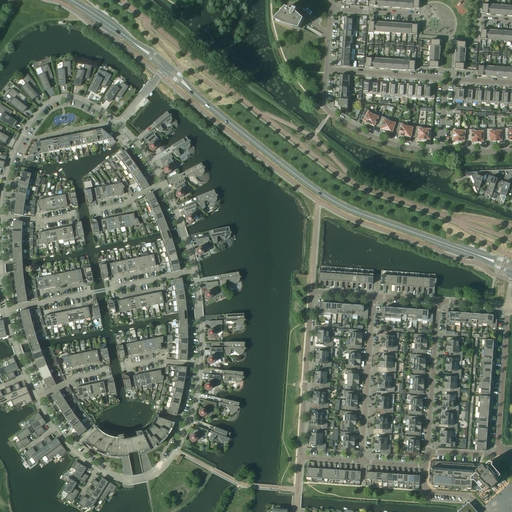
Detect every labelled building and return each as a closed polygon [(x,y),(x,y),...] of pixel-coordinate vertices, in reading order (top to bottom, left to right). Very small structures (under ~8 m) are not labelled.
[(292,11),(292,10),(286,8),(275,20),(285,25),(300,29),(304,20),(297,13),(296,13),(297,10),(294,9),(293,12),(292,11)] [(344,24),(356,25),(357,19),(356,18),(355,17),(354,17),(349,16),(349,19),(344,18),(344,24)] [(58,86),(65,85),(64,76),(70,76),(69,62),(63,62),(63,69),(57,70),(58,86)] [(88,79),(91,66),(85,64),(83,71),(77,70),(73,85),(80,87),(82,78),(88,79)] [(44,91),(50,88),(46,80),(52,78),(47,65),(41,67),(44,74),(38,76),(44,91)] [(104,88),(110,75),(104,72),(101,79),(96,76),(89,90),(94,93),(99,85),(104,88)] [(32,100),(37,96),(31,89),(36,85),(27,74),(22,79),(26,84),(22,88),(32,100)] [(373,95),(373,82),(372,81),(372,83),(364,83),(363,94),(373,95)] [(381,97),(382,82),(381,82),(381,84),(373,83),(374,82),(373,82),(373,95),(381,95),(381,97)] [(390,97),(391,83),(389,83),(389,85),(382,84),(382,82),(381,97),(385,97),(385,95),(390,96),(390,97)] [(119,98),(127,87),(122,83),(118,89),(113,86),(104,98),(109,102),(114,95),(119,98)] [(399,98),(400,83),(398,83),(398,85),(391,85),(391,83),(390,97),(394,98),(394,96),(399,96),(399,98)] [(408,99),(409,84),(407,84),(407,86),(400,85),(400,83),(399,98),(402,98),(402,97),(407,97),(407,99),(408,99)] [(416,99),(417,85),(416,85),(416,86),(409,86),(409,84),(408,99),(411,99),(411,97),(416,98),(416,99)] [(425,98),(426,85),(425,85),(424,87),(417,87),(418,85),(417,85),(416,99),(420,99),(420,98),(425,98)] [(434,99),(435,86),(432,86),(432,88),(426,87),(426,85),(425,98),(434,99)] [(463,101),(464,88),(464,90),(458,89),(458,88),(455,87),(454,100),(463,101)] [(472,103),(473,89),(473,91),(467,90),(467,88),(464,88),(463,101),(469,101),(468,103),(472,103)] [(26,98),(20,93),(19,95),(12,89),(8,94),(13,99),(10,103),(22,113),(26,108),(21,104),(26,98)] [(481,104),(482,89),(481,91),(476,91),(476,89),(473,89),(472,103),(472,102),(477,102),(477,104),(481,104)] [(490,104),(491,90),(490,90),(490,92),(485,91),(485,90),(482,89),(481,104),(481,102),(486,103),(486,104),(490,104)] [(498,105),(499,91),(499,92),(493,92),(494,90),(491,90),(490,104),(490,103),(495,103),(495,105),(498,105)] [(507,106),(508,91),(508,93),(502,93),(502,91),(499,91),(498,105),(499,105),(499,104),(504,104),(504,105),(507,106)] [(348,109),(348,100),(339,99),(338,106),(341,106),(341,109),(348,109)] [(0,119),(13,128),(16,122),(8,117),(11,112),(0,104),(0,112),(3,114),(0,118),(0,119)] [(369,124),(374,113),(373,115),(368,112),(369,110),(366,109),(361,119),(364,121),(363,122),(369,124)] [(170,117),(171,116),(170,114),(169,115),(167,112),(153,123),(156,126),(154,128),(155,129),(156,128),(159,132),(160,132),(161,132),(162,132),(163,131),(162,129),(160,125),(162,123),(163,124),(164,124),(165,124),(166,124),(167,124),(169,124),(170,124),(171,123),(171,121),(171,120),(171,118),(170,117)] [(378,127),(382,117),(374,113),(369,124),(374,127),(375,126),(378,127)] [(386,132),(391,120),(382,117),(378,127),(381,128),(381,129),(384,130),(383,131),(386,132)] [(396,133),(399,123),(391,120),(386,132),(389,133),(390,132),(392,133),(393,132),(396,133)] [(405,137),(408,125),(399,123),(396,133),(399,134),(399,135),(405,137)] [(415,138),(416,126),(408,125),(405,137),(411,138),(411,137),(415,138)] [(424,140),(425,127),(416,126),(415,138),(418,138),(418,139),(421,139),(421,140),(424,140)] [(430,137),(432,137),(432,128),(425,127),(424,140),(427,141),(427,140),(430,140),(430,137)] [(108,141),(111,146),(116,142),(101,129),(101,130),(103,141),(107,140),(108,141)] [(468,141),(468,130),(459,129),(459,142),(462,143),(462,142),(465,142),(465,141),(468,141)] [(477,129),(468,130),(468,141),(471,141),(471,142),(474,142),(474,143),(478,143),(477,129)] [(484,141),(487,141),(486,129),(477,129),(478,143),(481,143),(481,142),(484,142),(484,141)] [(490,142),(496,141),(496,129),(486,129),(487,141),(490,141),(490,142)] [(502,140),(505,140),(505,129),(496,129),(496,141),(502,141),(502,140)] [(155,134),(156,134),(153,130),(144,138),(146,142),(147,141),(150,144),(149,145),(149,147),(149,149),(150,150),(151,151),(153,151),(154,150),(156,149),(156,148),(156,146),(156,145),(159,140),(156,136),(155,135),(155,134)] [(189,143),(190,142),(189,140),(188,141),(186,137),(171,146),(173,150),(171,151),(172,153),(173,152),(176,156),(177,157),(178,157),(179,156),(179,155),(179,154),(178,149),(180,148),(181,149),(182,149),(183,149),(184,149),(186,150),(187,150),(189,149),(189,147),(190,146),(190,144),(189,143)] [(33,155),(38,155),(35,143),(26,160),(32,162),(34,156),(33,155)] [(120,161),(128,155),(124,151),(117,156),(120,161)] [(171,158),(172,157),(170,154),(159,160),(162,164),(163,163),(165,167),(164,168),(163,170),(163,171),(164,173),(165,174),(167,174),(168,174),(170,173),(171,171),(171,170),(170,168),(174,164),(172,160),(171,158)] [(131,159),(128,155),(120,161),(124,165),(131,159)] [(131,159),(124,165),(127,169),(134,164),(131,159)] [(204,169),(205,168),(204,167),(203,167),(201,163),(186,171),(187,175),(185,176),(186,178),(194,173),(195,174),(196,175),(197,175),(198,175),(200,176),(201,176),(203,175),(203,173),(204,172),(204,170),(204,169)] [(137,168),(134,164),(127,169),(125,170),(128,175),(137,168)] [(137,168),(128,175),(130,173),(133,178),(140,173),(137,168)] [(478,193),(483,177),(478,175),(477,172),(466,172),(467,176),(472,176),(472,177),(475,183),(474,185),(474,186),(477,193),(478,193)] [(140,173),(133,178),(135,182),(143,177),(140,173)] [(497,179),(493,177),(493,178),(488,176),(486,183),(489,184),(487,190),(487,191),(490,198),(491,198),(497,179)] [(146,182),(144,178),(143,177),(135,182),(138,187),(146,182)] [(184,183),(186,182),(184,178),(173,184),(174,188),(175,187),(177,191),(176,192),(175,194),(175,195),(176,197),(177,198),(179,198),(180,198),(182,197),(183,196),(183,194),(183,193),(187,189),(185,185),(184,183)] [(504,203),(510,184),(506,183),(498,181),(495,187),(502,189),(500,195),(500,196),(503,203),(504,203)] [(116,182),(118,195),(124,194),(123,189),(124,188),(125,188),(121,183),(117,184),(117,182),(116,182)] [(146,182),(138,187),(139,187),(141,191),(149,187),(146,182)] [(113,197),(110,185),(107,186),(106,184),(105,185),(107,198),(113,197)] [(84,189),(87,205),(89,204),(90,203),(92,202),(92,201),(92,199),(92,196),(94,195),(93,187),(92,187),(84,189)] [(102,199),(100,187),(96,188),(95,187),(94,187),(96,198),(96,200),(102,199)] [(216,197),(217,196),(216,194),(215,195),(213,190),(198,196),(200,201),(197,202),(198,204),(199,204),(201,208),(202,209),(203,209),(204,209),(205,208),(205,207),(204,202),(207,201),(208,202),(209,202),(210,203),(212,204),(213,203),(215,203),(216,201),(216,200),(216,198),(216,197)] [(76,207),(78,206),(77,201),(77,202),(77,201),(77,198),(76,198),(75,191),(66,193),(65,193),(67,201),(70,200),(71,203),(71,205),(72,206),(74,207),(76,207)] [(155,198),(152,193),(144,197),(146,202),(155,198)] [(61,207),(59,196),(55,197),(55,195),(53,195),(56,208),(61,207)] [(51,209),(48,198),(44,199),(44,197),(42,198),(45,210),(51,209)] [(40,212),(45,210),(42,198),(41,198),(41,200),(38,200),(37,200),(36,206),(37,206),(38,206),(40,212)] [(155,198),(146,202),(149,207),(157,203),(155,198)] [(149,212),(159,208),(157,203),(149,207),(151,211),(149,212)] [(196,208),(197,208),(195,204),(184,209),(185,212),(186,212),(188,216),(187,217),(186,218),(186,220),(186,221),(187,223),(189,223),(190,223),(192,222),(193,221),(193,220),(193,218),(198,214),(196,210),(195,208),(196,208)] [(153,216),(162,213),(159,208),(149,212),(151,217),(153,216)] [(155,221),(164,217),(162,213),(153,216),(155,221)] [(128,215),(131,228),(132,228),(132,226),(139,224),(137,218),(137,219),(135,219),(134,214),(128,215)] [(129,228),(131,228),(128,215),(122,216),(125,227),(129,227),(129,228)] [(118,230),(120,230),(117,217),(112,218),(114,230),(118,229),(118,230)] [(157,226),(166,223),(164,217),(155,221),(157,226)] [(107,233),(109,232),(106,219),(101,221),(101,222),(103,232),(107,231),(107,233)] [(90,220),(93,235),(102,234),(101,225),(98,226),(97,223),(97,222),(95,220),(94,220),(92,220),(90,220)] [(75,239),(84,237),(83,230),(83,227),(82,227),(81,222),(79,222),(77,223),(76,224),(75,226),(75,228),(76,231),(73,231),(75,239)] [(167,228),(166,223),(157,226),(159,231),(167,228)] [(74,241),(72,228),(71,227),(66,228),(69,242),(74,241)] [(212,231),(209,231),(210,236),(211,238),(212,238),(213,242),(214,243),(215,244),(216,243),(217,243),(217,242),(217,237),(220,236),(220,237),(221,238),(222,238),(223,239),(224,239),(225,240),(226,240),(228,239),(229,238),(230,237),(230,236),(230,234),(231,234),(231,232),(230,232),(229,227),(212,230),(212,231)] [(63,243),(69,242),(66,228),(60,229),(63,240),(63,243)] [(163,242),(172,239),(167,228),(159,231),(163,242)] [(56,243),(58,243),(55,230),(49,231),(52,242),(56,242),(56,243)] [(45,245),(47,245),(44,232),(38,233),(39,239),(38,239),(37,239),(37,245),(38,245),(45,244),(45,245)] [(207,241),(209,241),(208,237),(196,240),(197,244),(198,243),(199,248),(197,248),(196,250),(196,251),(196,253),(197,254),(198,255),(200,255),(201,255),(203,254),(203,252),(203,251),(209,248),(208,244),(207,241)] [(173,244),(164,247),(166,252),(164,252),(175,249),(173,244)] [(176,254),(176,252),(175,249),(164,252),(165,257),(176,254)] [(155,264),(153,255),(149,255),(149,254),(147,254),(150,267),(156,266),(155,264)] [(145,268),(142,257),(138,258),(138,256),(136,256),(139,269),(145,268)] [(134,270),(131,259),(127,260),(127,258),(126,259),(128,272),(134,270)] [(13,271),(23,271),(22,259),(13,259),(13,261),(13,271)] [(112,275),(117,274),(115,261),(113,261),(113,263),(110,264),(109,264),(111,273),(112,275)] [(123,273),(120,261),(117,262),(116,261),(115,261),(117,274),(123,273)] [(99,266),(102,280),(104,279),(106,279),(107,277),(108,276),(108,274),(107,271),(110,270),(108,262),(105,263),(105,265),(99,266)] [(91,273),(90,268),(84,269),(84,267),(81,268),(82,276),(85,275),(86,278),(86,280),(88,281),(89,282),(91,282),(93,281),(92,276),(93,276),(93,277),(93,276),(92,273),(91,273)] [(82,279),(80,270),(76,270),(76,269),(74,269),(77,282),(82,281),(82,279)] [(71,283),(69,272),(65,273),(65,271),(63,271),(66,284),(71,283)] [(239,278),(240,278),(240,276),(239,276),(238,272),(221,275),(222,279),(219,279),(220,281),(221,281),(222,285),(222,286),(223,287),(224,287),(225,286),(226,286),(226,285),(226,280),(229,280),(229,281),(230,282),(231,282),(232,283),(234,284),(235,284),(236,284),(238,283),(239,281),(239,280),(239,278)] [(61,285),(58,274),(54,275),(54,273),(52,274),(55,287),(61,285)] [(50,288),(47,276),(47,277),(46,274),(43,274),(43,276),(42,276),(44,289),(50,288)] [(39,290),(44,289),(42,276),(40,276),(40,278),(37,279),(36,279),(38,288),(39,290)] [(216,286),(218,286),(218,281),(205,283),(206,287),(207,287),(207,291),(206,292),(205,293),(204,295),(205,296),(205,298),(207,299),(208,299),(210,299),(211,298),(212,296),(212,295),(217,292),(217,288),(216,286)] [(163,304),(161,294),(161,292),(155,293),(158,306),(160,306),(159,304),(163,304)] [(157,307),(158,306),(155,293),(150,294),(152,306),(156,305),(157,307)] [(146,309),(147,309),(145,296),(139,297),(141,308),(145,307),(146,309)] [(135,311),(136,311),(134,298),(128,299),(131,310),(134,309),(135,311)] [(107,301),(109,315),(118,313),(119,313),(117,306),(114,307),(114,304),(113,302),(112,301),(110,300),(109,300),(107,301)] [(124,313),(125,313),(123,300),(117,301),(118,303),(117,303),(119,313),(120,313),(120,312),(124,312),(124,313)] [(92,320),(101,318),(99,311),(100,311),(99,307),(99,308),(98,308),(97,303),(95,303),(94,304),(93,305),(92,307),(92,308),(93,311),(90,312),(92,320)] [(325,314),(326,303),(321,303),(320,304),(317,304),(317,315),(320,315),(320,313),(325,314)] [(358,306),(358,316),(363,316),(363,318),(368,318),(368,308),(364,307),(364,306),(358,306)] [(90,319),(88,309),(88,307),(82,308),(85,321),(86,321),(86,319),(90,319)] [(390,318),(391,308),(385,307),(385,309),(382,309),(381,319),(385,320),(385,318),(390,318)] [(83,322),(85,321),(82,308),(77,310),(79,321),(83,320),(83,322)] [(423,310),(422,321),(428,321),(428,323),(432,323),(433,312),(429,312),(429,311),(423,310)] [(73,324),(74,324),(71,311),(66,312),(68,323),(72,322),(73,324)] [(177,311),(177,317),(178,321),(178,323),(187,323),(186,311),(177,311)] [(455,323),(456,312),(450,312),(450,313),(447,313),(446,324),(450,324),(450,323),(455,323)] [(62,326),(63,326),(61,313),(55,314),(57,325),(61,324),(62,326)] [(244,321),(245,321),(245,319),(244,319),(243,314),(226,315),(227,320),(224,320),(224,322),(233,321),(234,322),(234,323),(235,324),(236,324),(236,325),(238,326),(239,326),(240,326),(242,325),(243,324),(244,323),(244,321)] [(51,328),(52,328),(50,315),(44,316),(44,318),(46,328),(47,328),(47,327),(50,327),(51,328)] [(496,328),(497,317),(494,317),(494,315),(488,315),(487,325),(493,326),(492,327),(496,328)] [(220,325),(222,325),(222,321),(209,321),(209,325),(210,325),(211,330),(209,330),(208,331),(207,333),(207,334),(208,336),(209,337),(211,337),(212,337),(214,336),(215,335),(215,333),(220,331),(220,327),(220,325)] [(318,337),(331,337),(331,333),(334,333),(334,328),(327,328),(327,331),(319,331),(318,334),(318,337)] [(351,339),(362,340),(362,337),(361,336),(361,334),(361,330),(348,329),(348,333),(351,333),(351,339)] [(382,341),(395,342),(396,338),(398,338),(399,333),(392,332),(391,336),(383,335),(383,339),(382,339),(382,341)] [(415,343),(427,344),(427,341),(426,341),(426,338),(426,335),(413,334),(413,338),(415,338),(415,343)] [(153,337),(156,350),(161,349),(160,344),(162,343),(163,343),(163,337),(162,337),(155,338),(155,337),(153,337)] [(330,342),(331,337),(318,337),(317,339),(318,339),(318,342),(326,343),(326,346),(333,347),(333,342),(330,342)] [(447,346),(460,347),(459,347),(459,343),(463,343),(464,338),(457,338),(456,341),(448,340),(448,344),(447,344),(447,346)] [(150,351),(148,340),(144,341),(144,339),(142,339),(145,352),(150,351)] [(362,343),(362,340),(351,339),(351,344),(347,344),(347,348),(360,349),(360,345),(361,345),(361,343),(362,343)] [(41,352),(41,351),(37,342),(37,340),(28,343),(28,344),(32,355),(41,352)] [(493,351),(494,346),(494,340),(485,340),(484,345),(484,351),(493,351)] [(139,353),(137,342),(133,343),(133,341),(131,342),(134,354),(139,353)] [(395,346),(395,342),(382,341),(382,344),(383,344),(382,347),(391,348),(390,351),(397,352),(398,346),(395,346)] [(128,356),(134,354),(131,342),(130,342),(130,344),(126,344),(128,354),(128,356)] [(244,350),(245,350),(245,348),(244,348),(244,342),(227,342),(227,347),(224,347),(224,349),(226,350),(226,354),(226,355),(227,356),(228,356),(229,355),(230,354),(231,350),(234,350),(234,351),(235,352),(236,353),(238,354),(239,355),(240,355),(242,354),(243,353),(244,351),(244,350)] [(427,347),(427,344),(415,343),(414,349),(412,349),(412,353),(425,354),(425,350),(426,347),(427,347)] [(116,346),(119,360),(121,360),(122,359),(123,358),(124,357),(124,355),(124,352),(126,351),(125,344),(125,345),(116,346)] [(460,351),(460,347),(447,346),(447,349),(447,352),(455,353),(455,356),(462,357),(463,352),(460,351)] [(107,363),(110,362),(109,357),(109,353),(108,353),(108,354),(106,347),(98,349),(98,348),(97,348),(99,357),(102,356),(102,359),(103,361),(104,362),(106,363),(107,363)] [(222,352),(222,348),(209,348),(209,352),(211,352),(210,356),(209,357),(208,358),(207,359),(207,361),(207,362),(208,363),(210,364),(212,364),(213,363),(214,362),(214,360),(220,359),(220,354),(220,352),(222,352)] [(316,357),(329,358),(329,354),(332,354),(333,349),(326,348),(325,352),(317,351),(317,354),(316,354),(316,357)] [(99,360),(97,350),(96,350),(97,350),(93,351),(92,350),(91,350),(93,363),(99,362),(99,360)] [(348,359),(361,360),(361,357),(360,357),(360,354),(360,351),(347,350),(347,354),(349,354),(348,359)] [(493,357),(493,351),(484,351),(484,356),(483,361),(492,362),(493,357)] [(34,360),(43,356),(41,352),(32,355),(34,360)] [(88,364),(86,353),(82,353),(81,352),(80,352),(83,365),(88,364)] [(381,362),(394,363),(394,362),(393,362),(393,358),(397,359),(397,353),(390,353),(390,356),(382,356),(381,359),(381,362)] [(66,368),(72,367),(69,354),(67,355),(68,356),(61,358),(60,358),(63,364),(65,363),(66,368)] [(77,366),(75,355),(71,356),(71,354),(69,354),(72,367),(77,366)] [(414,364),(425,365),(426,362),(425,362),(425,359),(425,355),(412,355),(412,358),(415,358),(414,364)] [(36,365),(45,361),(43,356),(34,360),(36,365)] [(455,356),(455,359),(447,359),(447,362),(446,362),(446,364),(459,365),(462,366),(462,357),(455,356)] [(329,362),(329,358),(316,357),(316,360),(316,363),(324,363),(324,367),(331,367),(332,362),(329,362)] [(9,380),(15,377),(12,372),(18,369),(13,358),(7,361),(9,366),(4,368),(9,380)] [(360,363),(361,360),(348,359),(348,360),(349,360),(349,365),(346,365),(346,368),(359,369),(359,366),(359,363),(360,363)] [(38,370),(47,366),(45,361),(36,365),(38,370)] [(492,368),(492,362),(483,361),(483,367),(482,372),(492,373),(492,368)] [(393,367),(394,363),(381,362),(381,364),(381,367),(389,368),(389,372),(396,372),(396,367),(393,367)] [(425,368),(425,365),(414,364),(414,370),(411,369),(410,373),(423,374),(424,371),(424,368),(425,368)] [(459,369),(459,365),(446,364),(446,367),(446,370),(454,371),(454,374),(461,375),(461,370),(459,369)] [(40,375),(49,371),(47,366),(38,370),(40,375)] [(315,378),(326,378),(327,374),(331,374),(331,369),(324,369),(324,372),(316,372),(315,375),(315,378)] [(347,380),(359,381),(359,378),(358,377),(358,375),(358,371),(345,370),(345,374),(347,374),(347,380)] [(43,380),(51,376),(49,371),(40,375),(43,380)] [(155,372),(157,385),(159,384),(158,383),(162,382),(163,376),(161,376),(160,371),(155,372)] [(242,378),(243,379),(243,377),(242,377),(243,372),(226,371),(225,375),(223,374),(222,376),(224,377),(223,381),(224,382),(224,383),(226,383),(227,383),(227,382),(229,377),(232,377),(232,378),(232,379),(233,380),(234,381),(235,383),(236,383),(238,383),(240,382),(241,381),(242,380),(242,378)] [(156,385),(157,385),(155,372),(149,373),(151,384),(155,383),(156,385)] [(491,378),(492,373),(482,372),(482,378),(482,383),(491,384),(491,378)] [(379,382),(392,383),(393,379),(395,379),(396,374),(389,373),(388,377),(380,376),(380,380),(379,380),(379,382)] [(145,387),(146,387),(144,374),(138,375),(140,386),(144,386),(145,387)] [(461,379),(461,375),(454,374),(454,377),(445,377),(445,380),(444,383),(458,383),(456,383),(457,379),(461,379)] [(122,376),(125,391),(134,389),(134,390),(134,389),(133,381),(130,382),(129,379),(129,377),(127,376),(126,375),(124,375),(122,376)] [(220,380),(220,376),(208,375),(207,379),(209,379),(208,383),(206,383),(205,384),(204,386),(204,387),(204,389),(205,390),(207,391),(208,391),(210,390),(211,389),(212,387),(217,386),(218,382),(218,380),(220,380)] [(413,385),(424,385),(424,382),(423,382),(423,379),(423,376),(410,375),(410,379),(413,379),(413,385)] [(45,384),(53,380),(51,376),(43,380),(45,384)] [(107,395),(116,393),(115,386),(115,382),(114,382),(114,383),(113,378),(111,378),(109,379),(108,380),(107,382),(107,383),(108,386),(105,387),(107,395)] [(326,383),(326,378),(315,378),(314,380),(315,380),(315,383),(323,384),(323,387),(330,388),(330,383),(326,383)] [(47,390),(56,385),(53,380),(45,384),(47,390)] [(359,384),(359,381),(347,380),(348,380),(348,385),(344,385),(344,389),(357,390),(357,386),(358,386),(358,384),(359,384)] [(106,395),(104,384),(103,382),(98,383),(100,395),(104,394),(104,396),(106,395)] [(392,387),(392,383),(379,382),(379,385),(380,385),(379,388),(388,389),(387,392),(395,393),(395,387),(392,387)] [(457,388),(458,383),(444,383),(444,385),(445,385),(445,388),(453,389),(453,392),(460,393),(460,388),(457,388)] [(491,389),(491,384),(482,383),(481,388),(481,394),(490,395),(491,389)] [(14,385),(21,402),(24,401),(26,404),(32,402),(25,387),(20,389),(18,384),(14,385)] [(13,406),(21,402),(14,385),(14,386),(16,391),(11,393),(9,388),(5,389),(10,401),(11,400),(13,406)] [(93,398),(95,397),(92,385),(87,386),(89,397),(93,396),(93,398)] [(424,388),(424,385),(413,385),(412,390),(409,390),(409,394),(422,394),(422,391),(423,388),(424,388)] [(82,400),(84,400),(81,387),(76,388),(77,393),(75,394),(78,399),(79,399),(82,398),(82,400)] [(0,405),(10,401),(5,389),(7,395),(2,397),(0,391),(0,405)] [(313,398),(326,399),(326,395),(329,395),(330,390),(323,389),(322,393),(314,392),(314,395),(313,398)] [(53,400),(61,396),(59,391),(51,396),(53,400)] [(345,400),(358,401),(358,398),(357,398),(357,395),(357,392),(344,391),(344,395),(347,395),(347,400),(345,400)] [(459,398),(460,393),(453,392),(452,396),(444,395),(444,398),(443,398),(443,401),(455,402),(455,397),(459,398)] [(378,403),(391,404),(391,399),(394,400),(394,394),(387,394),(387,397),(379,397),(379,400),(378,400),(378,403)] [(56,405),(64,400),(61,396),(53,400),(56,405)] [(410,405),(423,406),(423,403),(422,403),(422,400),(422,396),(409,396),(409,399),(411,399),(410,405)] [(489,408),(490,402),(490,397),(481,396),(480,402),(480,407),(489,408)] [(326,399),(313,398),(313,401),(314,401),(313,404),(322,404),(321,408),(328,408),(329,403),(325,403),(325,399),(326,399)] [(237,409),(239,409),(239,407),(238,407),(239,403),(222,399),(221,403),(219,402),(218,404),(227,406),(227,407),(228,408),(228,409),(229,410),(230,412),(231,413),(233,413),(235,412),(236,412),(237,410),(237,409)] [(59,410),(67,404),(64,400),(56,405),(59,410)] [(357,404),(358,401),(345,400),(345,406),(343,406),(343,409),(356,410),(356,407),(356,404),(357,404)] [(215,408),(216,403),(204,401),(203,405),(204,405),(203,409),(201,409),(200,410),(199,411),(198,413),(199,414),(199,416),(201,416),(202,417),(204,416),(205,415),(206,414),(212,413),(213,409),(213,407),(214,407),(215,408)] [(455,406),(455,402),(443,401),(443,403),(444,403),(443,407),(452,407),(451,410),(458,411),(459,406),(455,406)] [(391,408),(391,404),(378,403),(378,405),(378,408),(386,409),(386,413),(393,413),(393,408),(391,408)] [(62,414),(70,409),(67,404),(59,410),(62,414)] [(422,409),(423,406),(410,405),(411,405),(411,411),(408,410),(408,414),(421,415),(421,412),(421,409),(422,409)] [(489,413),(489,408),(480,407),(479,413),(479,418),(488,419),(489,413)] [(65,418),(73,413),(70,409),(62,414),(65,418)] [(312,419),(325,419),(325,415),(328,415),(328,410),(321,410),(321,413),(313,413),(312,416),(312,419)] [(458,416),(458,411),(451,410),(451,414),(443,413),(443,416),(442,416),(442,419),(455,420),(455,416),(458,416)] [(141,431),(138,431),(135,432),(136,433),(136,435),(137,437),(130,438),(133,453),(138,452),(139,454),(138,454),(146,452),(150,451),(156,447),(162,442),(167,436),(171,430),(174,423),(158,417),(160,412),(158,411),(156,417),(154,421),(152,425),(149,428),(145,431),(142,433),(141,432),(141,431)] [(345,421),(356,422),(356,419),(355,418),(356,416),(355,416),(355,412),(343,411),(342,415),(345,415),(345,421)] [(38,436),(44,432),(40,427),(45,423),(38,413),(32,417),(36,422),(31,425),(38,436)] [(69,423),(76,417),(73,413),(65,418),(69,423)] [(376,423),(389,424),(388,424),(389,420),(393,420),(393,415),(386,414),(386,418),(377,417),(377,421),(376,423)] [(409,425),(421,426),(421,423),(420,423),(420,420),(420,417),(407,416),(407,420),(409,420),(409,425)] [(72,427),(79,422),(76,417),(69,423),(72,427)] [(488,424),(488,419),(479,418),(479,423),(478,429),(488,429),(488,424)] [(324,424),(325,419),(312,419),(311,421),(312,421),(312,424),(320,425),(320,428),(327,429),(327,424),(324,424)] [(455,420),(442,419),(442,421),(442,422),(442,425),(450,425),(450,429),(457,429),(457,424),(453,424),(454,420),(455,420)] [(356,425),(356,422),(345,421),(345,426),(341,426),(341,430),(354,431),(354,427),(355,428),(355,425),(356,425)] [(75,431),(82,426),(79,422),(72,427),(75,431)] [(389,428),(389,424),(376,423),(376,426),(377,426),(377,429),(385,430),(384,433),(392,434),(392,428),(389,428)] [(123,435),(120,435),(117,436),(117,438),(113,437),(109,436),(105,434),(101,432),(98,429),(94,424),(92,426),(96,430),(83,442),(84,442),(89,447),(95,451),(102,454),(109,456),(117,457),(121,457),(126,457),(129,456),(128,456),(128,454),(133,453),(130,438),(123,440),(123,438),(123,437),(123,435)] [(421,429),(421,426),(409,425),(408,431),(406,431),(406,435),(419,435),(419,432),(420,432),(420,429),(421,429)] [(79,436),(86,430),(82,426),(75,431),(79,436)] [(206,435),(208,431),(196,426),(195,430),(196,431),(194,434),(193,434),(191,435),(190,436),(189,437),(189,439),(190,440),(191,442),(193,442),(194,442),(196,441),(196,440),(202,440),(204,436),(205,434),(206,435)] [(228,440),(229,441),(230,439),(229,438),(231,433),(215,427),(213,432),(210,431),(209,433),(211,434),(209,438),(209,439),(209,440),(210,441),(211,441),(212,441),(216,436),(218,436),(218,437),(218,438),(218,439),(219,440),(220,441),(220,442),(221,443),(223,443),(224,443),(226,443),(227,442),(228,440)] [(25,437),(30,434),(26,429),(16,436),(20,441),(15,444),(19,450),(29,442),(25,437)] [(457,434),(457,429),(450,429),(450,432),(442,431),(441,434),(441,437),(454,438),(452,438),(453,434),(457,434)] [(487,435),(488,429),(478,429),(478,434),(478,440),(487,440),(487,435)] [(310,439),(323,440),(324,436),(326,436),(327,431),(320,430),(319,434),(311,433),(311,436),(310,436),(310,439)] [(344,441),(355,442),(355,439),(354,439),(354,436),(354,433),(341,432),(341,436),(344,436),(344,441)] [(375,444),(388,445),(388,444),(387,444),(387,440),(391,441),(391,435),(384,435),(384,438),(376,438),(376,441),(375,441),(375,444)] [(408,446),(420,447),(420,444),(419,444),(419,441),(419,437),(406,437),(406,440),(409,441),(408,446)] [(453,442),(454,438),(441,437),(440,440),(441,440),(441,443),(449,443),(449,447),(456,447),(456,442),(453,442)] [(48,445),(55,455),(58,453),(60,456),(66,452),(56,439),(51,442),(48,438),(44,440),(48,445)] [(323,440),(310,439),(310,442),(311,442),(310,445),(319,445),(318,449),(325,449),(326,444),(322,444),(322,440),(323,440)] [(486,451),(487,440),(478,440),(477,451),(486,451)] [(354,445),(355,442),(344,441),(343,447),(340,447),(340,450),(353,451),(353,448),(353,445),(354,445)] [(48,445),(43,448),(40,443),(37,446),(40,450),(44,456),(45,455),(48,460),(55,455),(48,445)] [(388,449),(388,445),(375,444),(375,446),(375,449),(383,450),(383,454),(390,454),(390,449),(388,449)] [(419,450),(420,447),(408,446),(408,452),(405,451),(405,455),(418,456),(418,451),(418,450),(419,450)] [(40,450),(36,454),(32,449),(25,454),(29,459),(32,457),(35,462),(44,456),(40,450)] [(511,511),(511,483),(492,460),(490,462),(484,466),(483,465),(482,466),(481,465),(479,465),(478,466),(476,467),(474,464),(431,461),(430,468),(430,477),(429,483),(431,483),(431,486),(473,489),(493,511),(511,511)] [(84,482),(87,477),(82,473),(85,468),(75,462),(71,467),(77,470),(73,475),(84,482)] [(96,487),(107,494),(109,491),(112,493),(115,487),(102,479),(99,484),(93,480),(91,484),(96,487)] [(73,489),(76,484),(70,480),(64,491),(69,494),(66,499),(71,502),(78,492),(73,489)] [(102,501),(107,494),(96,487),(93,492),(88,489),(86,492),(91,495),(97,499),(97,498),(102,501)] [(91,508),(97,499),(91,495),(88,500),(83,497),(78,504),(84,508),(86,505),(91,508)] [(476,511),(469,503),(458,511),(476,511)]
